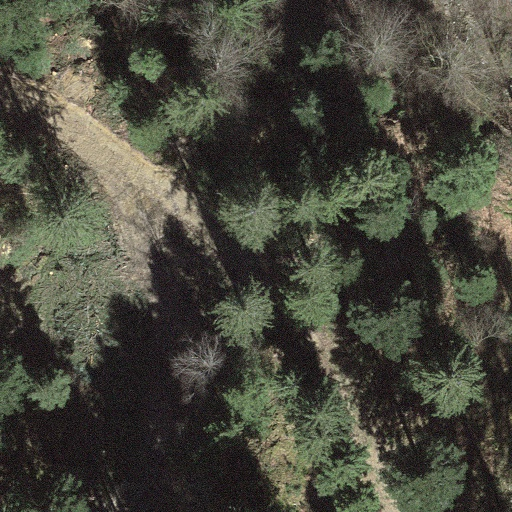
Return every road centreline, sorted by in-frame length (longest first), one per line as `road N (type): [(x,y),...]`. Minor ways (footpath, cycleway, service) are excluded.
road 1 (track): [(0,88),(178,188),(291,289),(371,419),(396,511)]
road 2 (track): [(120,511),(165,452),(180,336),(171,278),(109,143)]
